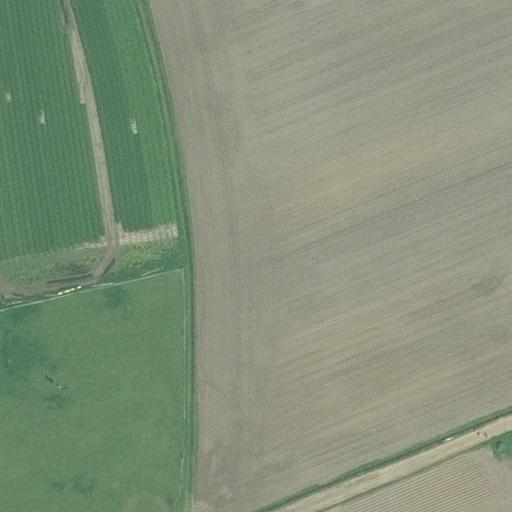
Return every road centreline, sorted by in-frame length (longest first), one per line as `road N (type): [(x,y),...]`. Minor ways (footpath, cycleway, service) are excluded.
road 1 (track): [(141,0),(182,203),(186,511)]
road 2 (track): [(295,511),(511,424)]
